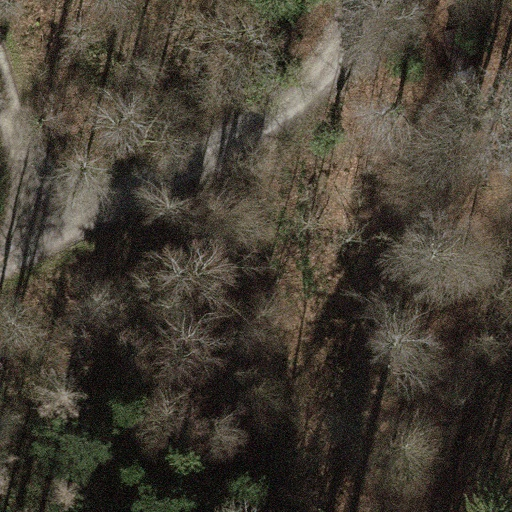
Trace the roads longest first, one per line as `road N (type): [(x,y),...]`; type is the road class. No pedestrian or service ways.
road 1 (track): [(368,0),(370,16),(283,107),(0,262)]
road 2 (track): [(46,236),(0,96)]
